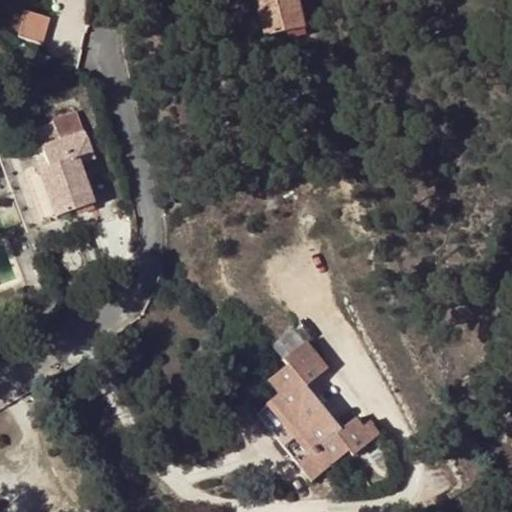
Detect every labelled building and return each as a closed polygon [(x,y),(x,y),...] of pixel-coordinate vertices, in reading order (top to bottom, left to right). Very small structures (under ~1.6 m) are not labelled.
[(257,0),(268,38),(287,33),(304,28),(297,0),(257,0)] [(49,17),(25,11),(18,37),(42,44),(49,17)] [(304,28),(287,33),(289,39),(305,35),(304,28)] [(60,142),(42,148),(48,167),(38,170),(54,215),(75,207),(90,202),(78,164),(93,159),(77,113),(53,122),(60,142)] [(30,152),(36,171),(38,170),(48,167),(42,148),(30,152)] [(38,170),(36,171),(26,175),(42,219),(54,215),(38,170)] [(10,193),(0,196),(0,222),(2,228),(20,221),(10,193)] [(90,202),(75,207),(77,213),(93,207),(90,202)] [(279,398),(268,408),(321,473),(348,451),(353,457),(381,434),(371,421),(363,428),(356,418),(341,429),(309,389),(330,372),(307,343),(285,360),(288,365),(268,383),(279,398)] [(255,393),(233,411),(237,416),(260,399),(255,393)] [(321,473),(268,408),(258,416),(311,481),(321,473)]
